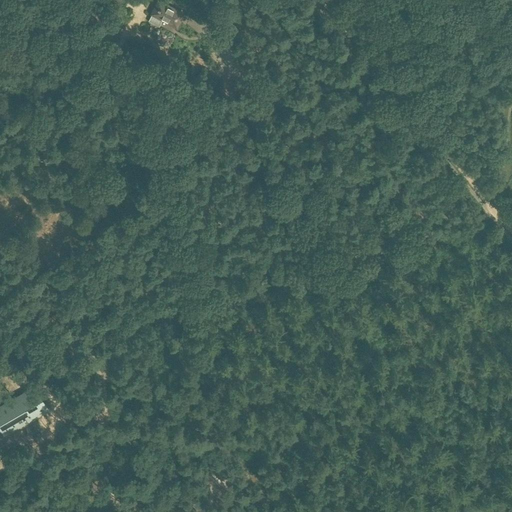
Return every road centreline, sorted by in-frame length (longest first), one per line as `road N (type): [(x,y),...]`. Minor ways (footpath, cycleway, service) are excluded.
road 1 (track): [(0,350),(487,196)]
road 2 (track): [(359,237),(488,511)]
road 3 (track): [(321,0),(511,228)]
road 4 (track): [(175,511),(135,475),(116,438),(80,326)]
road 5 (track): [(511,493),(377,511)]
